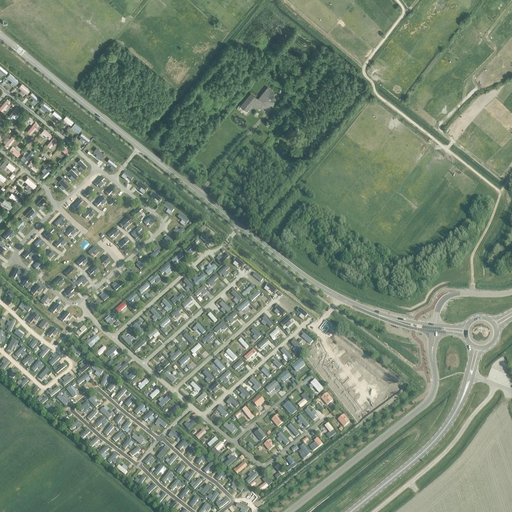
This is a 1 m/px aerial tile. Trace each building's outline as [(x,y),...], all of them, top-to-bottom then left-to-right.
[(19,82),(10,75),(7,78),(12,83),(10,85),(13,88),(15,85),(15,86),(19,82)] [(25,93),(27,95),(30,92),(22,85),(19,88),(21,91),(19,93),(23,96),(25,93)] [(252,104),(258,109),(272,92),(267,88),(258,100),(251,95),(240,108),(246,112),(252,104)] [(40,101),(32,94),(29,97),(33,100),(31,102),(35,106),(37,103),(37,104),(40,101)] [(7,99),(0,107),(0,109),(2,111),(10,102),(7,99)] [(47,111),(49,113),(52,110),(43,102),(40,106),(41,107),(40,109),(45,113),(47,111)] [(19,117),(16,114),(20,110),(16,107),(8,116),(11,119),(12,117),(15,120),(19,117)] [(62,118),(54,111),(52,113),(60,120),(62,118)] [(31,124),(33,121),(25,114),(23,118),(24,118),(21,122),(24,124),(27,121),(31,124)] [(74,122),(66,116),(63,119),(71,125),(74,122)] [(71,127),(78,133),(82,128),(75,122),(71,127)] [(38,125),(35,123),(27,132),(30,134),(38,125)] [(41,132),(49,139),(52,136),(44,129),(41,132)] [(87,144),(90,141),(81,134),(79,138),(81,139),(79,141),(82,143),(83,141),(87,144)] [(12,136),(4,146),(7,148),(15,139),(12,136)] [(50,148),(57,140),(54,138),(47,145),(50,148)] [(59,147),(68,156),(71,153),(62,144),(59,147)] [(12,147),(9,150),(17,157),(20,154),(12,147)] [(104,153),(96,147),(93,150),(95,151),(93,154),(98,159),(100,156),(101,157),(104,153)] [(31,150),(25,158),(28,160),(35,152),(31,150)] [(117,164),(109,158),(106,161),(111,164),(109,167),(113,170),(117,164)] [(15,169),(6,161),(0,167),(3,170),(6,167),(12,172),(15,169)] [(80,161),(77,164),(81,167),(78,169),(81,172),(84,170),(84,171),(87,168),(80,161)] [(30,162),(28,165),(36,172),(38,169),(30,162)] [(49,167),(41,175),(43,178),(52,170),(49,167)] [(71,170),(68,173),(72,176),(69,179),(72,182),(75,179),(75,180),(78,177),(71,170)] [(133,177),(125,171),(123,174),(121,177),(125,180),(127,177),(131,180),(133,177)] [(104,179),(101,176),(94,183),(97,186),(98,185),(100,188),(104,184),(101,182),(104,179)] [(28,178),(24,182),(28,185),(25,188),(27,190),(26,191),(30,194),(34,190),(37,186),(28,178)] [(61,180),(58,182),(62,186),(59,188),(62,191),(65,189),(66,189),(68,187),(61,180)] [(148,188),(138,181),(136,184),(139,187),(137,189),(143,194),(145,191),(148,188)] [(116,187),(113,185),(106,192),(108,195),(111,192),(114,194),(117,191),(115,189),(116,187)] [(91,186),(84,194),(86,197),(89,194),(91,196),(95,193),(92,191),(94,189),(91,186)] [(161,199),(152,192),(149,195),(155,199),(153,202),(156,205),(159,202),(161,199)] [(11,193),(9,197),(19,205),(24,198),(21,195),(18,198),(11,193)] [(105,198),(102,196),(95,204),(97,206),(101,202),(104,205),(107,201),(104,199),(105,198)] [(46,201),(43,198),(36,206),(41,211),(44,207),(42,205),(46,201)] [(2,202),(9,209),(12,206),(4,199),(2,202)] [(83,203),(80,201),(72,209),(75,212),(76,210),(79,213),(82,209),(79,207),(83,203)] [(174,209),(166,203),(163,206),(168,209),(166,212),(170,215),(174,209)] [(142,209),(139,206),(131,213),(134,216),(136,215),(138,218),(141,215),(139,212),(142,209)] [(32,209),(25,217),(28,219),(31,216),(33,218),(37,215),(34,213),(35,212),(32,209)] [(93,213),(90,211),(83,218),(86,221),(89,217),(92,220),(95,216),(92,214),(93,213)] [(189,220),(180,214),(177,217),(182,220),(180,223),(183,226),(186,223),(186,224),(189,220)] [(131,220),(128,216),(119,224),(122,227),(123,226),(125,229),(129,226),(127,223),(131,220)] [(155,222),(150,216),(144,222),(147,225),(149,222),(152,225),(155,222)] [(65,221),(62,218),(54,226),(57,229),(60,226),(62,228),(65,225),(63,223),(65,221)] [(24,223),(21,220),(15,226),(21,231),(24,228),(22,226),(24,223)] [(141,229),(139,226),(131,233),(136,239),(139,236),(137,233),(141,229)] [(178,230),(176,228),(173,231),(175,233),(174,235),(176,238),(185,230),(182,227),(178,230)] [(75,231),(72,228),(65,236),(68,239),(71,235),(74,237),(77,234),(74,232),(75,231)] [(118,231),(115,228),(107,234),(110,238),(114,234),(116,237),(119,234),(117,231),(118,231)] [(54,232),(51,229),(44,237),(46,239),(47,239),(49,241),(53,238),(50,236),(54,232)] [(10,231),(3,239),(6,241),(10,238),(12,240),(15,237),(13,235),(13,234),(10,231)] [(212,243),(202,234),(200,237),(210,245),(212,243)] [(172,241),(168,236),(164,239),(166,241),(162,245),(164,248),(172,241)] [(129,241),(126,238),(118,245),(121,248),(129,241)] [(64,242),(61,239),(54,247),(57,249),(60,246),(63,248),(66,245),(63,243),(64,242)] [(45,246),(40,241),(34,246),(37,249),(39,247),(42,249),(45,246)] [(187,254),(195,247),(192,244),(184,251),(187,254)] [(95,246),(88,252),(91,255),(94,252),(96,255),(99,252),(97,249),(98,249),(95,246)] [(160,252),(155,247),(152,250),(154,252),(149,256),(152,259),(160,252)] [(33,253),(30,251),(23,258),(25,261),(29,257),(31,259),(34,256),(32,254),(33,253)] [(52,255),(49,252),(43,259),(45,262),(48,259),(51,261),(54,257),(52,255)] [(174,264),(183,257),(181,254),(172,262),(174,264)] [(84,255),(77,262),(79,265),(83,262),(85,264),(88,261),(86,259),(87,258),(84,255)] [(106,256),(99,262),(102,264),(105,262),(107,264),(110,261),(108,259),(109,259),(106,256)] [(139,261),(135,264),(140,270),(148,262),(146,259),(141,263),(139,261)] [(43,266),(39,262),(33,269),(36,271),(39,268),(40,269),(43,266)] [(163,274),(171,267),(169,264),(161,271),(163,274)] [(95,265),(88,272),(90,275),(94,271),(96,274),(99,271),(97,268),(98,268),(95,265)] [(215,265),(207,272),(209,274),(217,268),(215,265)] [(75,269),(72,266),(64,273),(67,276),(75,269)] [(19,269),(15,268),(11,278),(14,279),(17,274),(19,275),(21,271),(18,270),(19,269)] [(136,273),(133,270),(131,272),(129,270),(125,273),(127,275),(125,277),(128,280),(136,273)] [(153,283),(160,277),(158,274),(151,281),(153,283)] [(61,276),(53,283),(56,286),(59,283),(61,286),(65,282),(63,280),(63,279),(61,276)] [(83,276),(75,283),(78,286),(82,282),(85,285),(88,282),(83,276)] [(215,276),(207,284),(209,286),(217,279),(215,276)] [(29,279),(26,277),(20,285),(23,287),(24,286),(26,288),(29,285),(26,283),(29,279)] [(202,277),(194,284),(196,286),(204,279),(202,277)] [(115,282),(112,285),(116,291),(124,284),(121,281),(117,285),(115,282)] [(38,283),(30,293),(33,296),(38,290),(40,292),(43,289),(41,287),(41,286),(38,283)] [(74,290),(72,287),(64,293),(66,296),(67,296),(69,298),(73,295),(71,293),(74,290)] [(191,287),(183,293),(185,296),(193,289),(191,287)] [(203,287),(195,294),(197,297),(206,289),(203,287)] [(244,297),(252,291),(249,288),(242,295),(244,297)] [(112,294),(110,291),(105,295),(103,293),(99,296),(104,301),(112,294)] [(231,294),(239,302),(241,299),(234,291),(231,294)] [(252,302),(260,294),(258,291),(250,299),(252,302)] [(129,304),(138,297),(135,294),(127,302),(129,304)] [(49,297),(46,295),(40,301),(43,304),(49,297)] [(178,297),(172,303),(174,306),(181,300),(178,297)] [(191,297),(183,304),(185,307),(194,300),(191,297)] [(162,302),(169,310),(172,308),(165,300),(162,302)] [(57,302),(50,310),(53,313),(57,309),(59,311),(62,307),(59,305),(60,305),(59,304),(60,302),(59,301),(57,303),(57,302)] [(101,304),(98,301),(95,304),(93,302),(89,305),(91,307),(90,308),(93,311),(101,304)] [(229,310),(222,302),(219,304),(226,313),(229,310)] [(241,311),(249,305),(246,302),(239,309),(241,311)] [(118,313),(126,306),(124,304),(116,311),(118,313)] [(275,309),(283,316),(286,313),(278,306),(275,309)] [(179,308),(172,314),(174,317),(182,310),(179,308)] [(70,313),(66,311),(60,319),(63,321),(70,313)] [(208,316),(214,323),(217,321),(210,313),(208,316)] [(228,323),(236,316),(233,314),(226,320),(228,323)] [(112,315),(106,321),(108,323),(114,317),(112,315)] [(167,318),(159,326),(161,329),(170,321),(167,318)] [(289,318),(281,325),(284,328),(291,321),(289,318)] [(264,321),(270,328),(273,326),(267,319),(264,321)] [(195,326),(203,334),(205,331),(198,323),(195,326)] [(222,323),(215,330),(217,332),(225,326),(222,323)] [(250,331),(258,339),(261,336),(253,328),(250,331)] [(156,329),(147,337),(150,339),(158,332),(156,329)] [(277,329),(269,336),(272,339),(279,332),(277,329)] [(129,333),(136,340),(138,338),(132,331),(129,333)] [(211,334),(202,341),(205,344),(213,336),(211,334)] [(302,337),(310,344),(313,341),(304,334),(302,337)] [(184,337),(191,345),(193,342),(187,335),(184,337)] [(91,347),(99,340),(97,338),(92,342),(91,341),(89,343),(90,344),(89,345),(91,347)] [(238,341),(246,349),(248,347),(241,339),(238,341)] [(141,341),(132,349),(135,353),(145,345),(141,341)] [(264,341),(256,348),(259,350),(266,343),(264,341)] [(292,344),(299,352),(301,350),(295,342),(292,344)] [(199,344),(191,352),(193,354),(201,347),(199,344)] [(226,353),(234,361),(237,358),(229,350),(226,353)] [(282,353),(289,361),(291,358),(285,351),(282,353)] [(177,352),(169,359),(172,362),(180,355),(177,352)] [(252,352),(245,358),(247,360),(254,354),(252,352)] [(115,354),(107,360),(109,363),(117,357),(115,354)] [(185,357),(178,363),(180,365),(184,362),(186,363),(188,361),(187,360),(187,359),(185,357)] [(219,367),(218,368),(220,370),(220,369),(222,371),(224,368),(217,360),(214,362),(219,367)] [(160,373),(170,364),(167,361),(157,370),(160,373)] [(273,363),(279,369),(282,367),(276,361),(273,363)] [(289,370),(292,374),(302,365),(298,361),(289,370)] [(240,362),(232,369),(234,372),(242,364),(240,362)] [(125,364),(119,370),(120,372),(127,367),(125,364)] [(261,371),(269,378),(270,375),(263,369),(261,371)] [(136,371),(128,378),(130,380),(139,373),(136,371)] [(210,382),(213,379),(205,371),(203,373),(210,382)] [(229,371),(221,379),(223,381),(228,377),(229,378),(231,376),(230,375),(232,374),(229,371)] [(277,381),(280,384),(290,376),(286,372),(277,381)] [(164,376),(171,382),(173,379),(166,373),(164,376)] [(250,381),(257,388),(260,386),(252,378),(250,381)] [(138,387),(140,390),(149,382),(146,380),(141,384),(140,383),(138,385),(139,386),(138,387)] [(310,386),(316,394),(322,388),(316,381),(310,386)] [(198,383),(190,390),(192,393),(196,389),(197,390),(200,388),(199,387),(200,386),(198,383)] [(216,383),(208,390),(211,393),(219,386),(216,383)] [(264,392),(268,396),(277,387),(274,383),(264,392)] [(158,389),(150,396),(152,399),(160,392),(158,389)] [(239,391),(245,398),(248,395),(242,389),(239,391)] [(204,393),(196,401),(198,404),(207,396),(204,393)] [(304,400),(297,405),(300,409),(310,400),(305,393),(301,396),(304,400)] [(327,393),(321,398),(327,406),(333,400),(327,393)] [(252,401),(257,408),(264,402),(259,395),(252,401)] [(160,405),(162,407),(170,400),(167,398),(162,403),(161,402),(160,403),(161,404),(160,405)] [(228,400),(235,408),(238,405),(230,398),(228,400)] [(290,405),(283,410),(289,417),(296,412),(290,405)] [(312,417),(318,412),(313,405),(307,411),(312,417)] [(255,418),(246,406),(241,410),(250,421),(255,418)] [(177,407),(170,413),(172,416),(179,409),(177,407)] [(217,410),(225,417),(227,415),(219,407),(217,410)] [(278,415),(271,420),(277,428),(284,422),(278,415)] [(337,420),(344,427),(350,422),(344,415),(337,420)] [(243,427),(234,416),(230,420),(238,431),(243,427)] [(298,428),(304,423),(299,417),(293,422),(298,428)] [(184,425),(186,427),(189,430),(197,423),(194,420),(190,424),(187,422),(184,425)] [(328,423),(324,426),(330,433),(326,435),(329,439),(336,434),(328,423)] [(284,440),(290,435),(285,428),(279,434),(284,440)] [(260,429),(254,434),(261,442),(266,437),(260,429)] [(178,439),(180,437),(172,430),(169,433),(170,433),(168,436),(172,439),(174,436),(178,439)] [(203,430),(196,437),(198,440),(206,433),(203,430)] [(319,447),(323,444),(315,433),(311,436),(319,447)] [(215,437),(207,445),(210,448),(218,440),(215,437)] [(186,443),(187,442),(184,440),(177,447),(180,450),(184,446),(186,448),(189,445),(186,443)] [(270,440),(263,445),(269,451),(275,446),(270,440)] [(220,442),(211,451),(217,457),(220,454),(217,451),(224,445),(220,442)] [(306,457),(310,454),(302,443),(298,446),(306,457)] [(160,460),(169,449),(166,446),(157,457),(160,460)] [(195,449),(195,448),(192,446),(187,454),(190,456),(192,453),(195,455),(197,451),(195,449)] [(170,466),(177,457),(174,454),(169,460),(167,459),(165,461),(167,463),(170,466)] [(205,462),(207,458),(202,454),(196,462),(199,465),(202,460),(205,462)] [(224,464),(228,467),(237,459),(234,456),(233,457),(231,455),(227,458),(229,460),(224,464)] [(293,468),(296,465),(288,455),(285,458),(293,468)] [(152,459),(153,458),(150,456),(144,462),(147,465),(149,462),(152,464),(155,461),(152,459)] [(214,466),(215,464),(212,461),(203,470),(206,473),(210,469),(213,471),(216,468),(214,466)] [(244,463),(234,471),(237,475),(247,466),(244,463)] [(157,475),(164,467),(161,464),(154,473),(157,475)] [(180,475),(185,467),(182,465),(177,473),(180,475)] [(278,465),(275,468),(279,473),(275,477),(277,479),(281,476),(285,473),(278,465)] [(189,481),(195,472),(192,470),(189,475),(186,473),(184,477),(186,478),(186,479),(189,481)] [(248,478),(251,481),(260,474),(256,470),(248,478)] [(171,474),(172,473),(169,471),(161,481),(164,483),(169,478),(171,480),(174,476),(171,474)] [(224,474),(224,473),(221,471),(215,478),(219,481),(222,476),(225,478),(226,475),(224,474)] [(139,486),(145,478),(142,476),(139,480),(137,478),(134,482),(137,483),(136,484),(139,486)] [(265,483),(259,488),(261,492),(271,484),(266,477),(262,480),(265,483)] [(194,489),(202,481),(199,478),(195,483),(193,481),(190,484),(192,487),(194,489)] [(180,482),(177,479),(170,488),(173,491),(177,486),(180,488),(183,484),(180,482)] [(241,492),(243,489),(234,481),(231,484),(233,486),(231,488),(235,491),(237,488),(241,492)] [(148,494),(156,487),(154,484),(146,492),(148,494)] [(203,496),(211,487),(208,484),(203,490),(201,488),(198,491),(203,496)] [(186,495),(189,491),(186,488),(179,497),(182,499),(184,497),(186,499),(188,497),(186,495)] [(212,502),(219,494),(215,492),(212,496),(210,494),(207,498),(209,499),(209,500),(212,502)] [(160,503),(166,495),(163,493),(160,497),(157,495),(154,498),(157,500),(157,501),(160,503)] [(193,507),(199,499),(195,496),(189,505),(193,507)] [(219,509),(228,502),(226,499),(221,503),(219,500),(215,503),(217,505),(217,506),(219,509)] [(168,511),(177,504),(175,501),(170,506),(167,503),(164,507),(166,509),(168,511)] [(245,511),(246,511),(247,511),(249,508),(237,503),(236,506),(241,509),(240,511),(245,511)]
